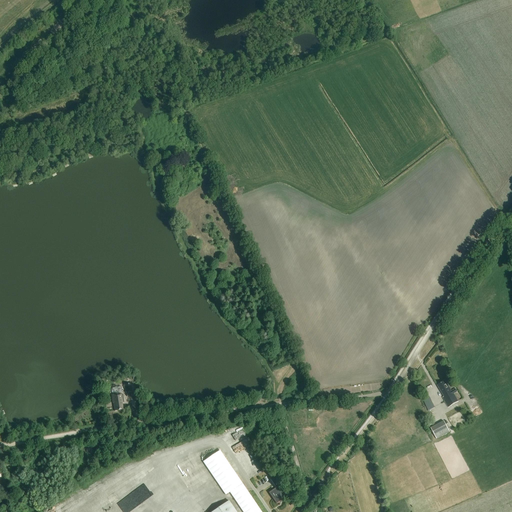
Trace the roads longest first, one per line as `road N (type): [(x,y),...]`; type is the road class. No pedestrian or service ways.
road 1 (track): [(280,403),(0,445)]
road 2 (track): [(395,386),(511,212)]
road 3 (track): [(395,386),(421,362),(507,239)]
